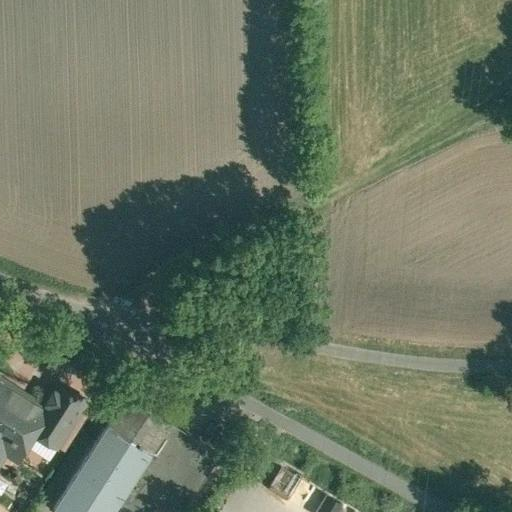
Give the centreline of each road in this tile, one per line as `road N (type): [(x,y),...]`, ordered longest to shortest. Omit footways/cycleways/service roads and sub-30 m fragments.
road 1 (unclassified): [(511,329),(246,317),(0,259)]
road 2 (residential): [(0,280),(420,511)]
